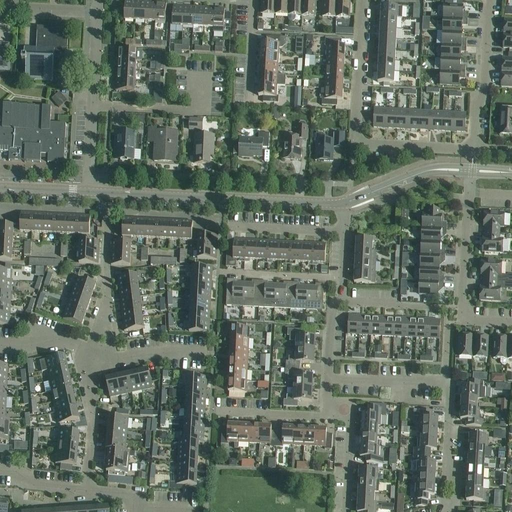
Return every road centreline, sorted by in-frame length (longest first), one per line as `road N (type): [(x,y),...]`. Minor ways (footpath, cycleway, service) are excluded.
road 1 (residential): [(473,151),(355,144),(365,0)]
road 2 (tertiary): [(87,191),(344,202)]
road 3 (residential): [(87,191),(96,12)]
road 4 (residential): [(511,323),(464,320),(469,193)]
road 5 (residential): [(473,151),(492,0)]
road 6 (tertiary): [(344,202),(423,171),(472,170)]
road 7 (residential): [(85,491),(95,361)]
road 8 (residential): [(447,511),(448,382)]
road 9 (residential): [(217,272),(342,277)]
road 10 (residential): [(328,376),(448,382)]
